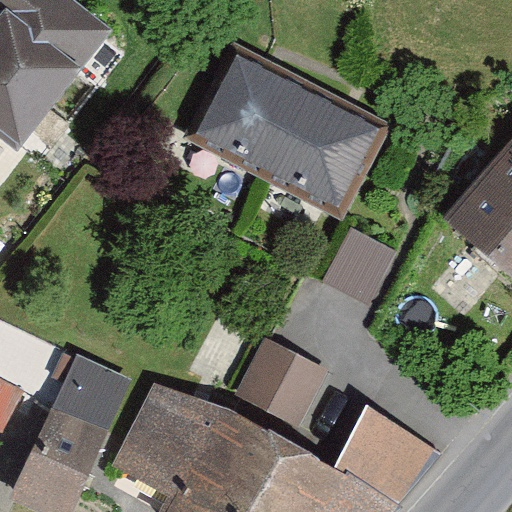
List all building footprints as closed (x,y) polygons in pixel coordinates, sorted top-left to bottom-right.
[(0,138),(21,156),(114,34),(70,0),(3,0),(0,5),(0,138)] [(392,129),(236,50),(187,145),(342,225),(392,129)] [(511,152),(444,231),(511,288),(511,152)] [(398,256),(353,233),(326,285),(371,310),(398,256)] [(330,374),(267,343),(233,406),(295,442),(330,374)] [(22,511),(75,511),(133,384),(78,361),(13,508),(22,511)] [(0,381),(0,435),(6,439),(28,396),(0,381)] [(394,503),(439,455),(368,414),(334,479),(231,416),(155,389),(112,469),(172,502),(167,511),(392,511),(400,505),(394,503)]
